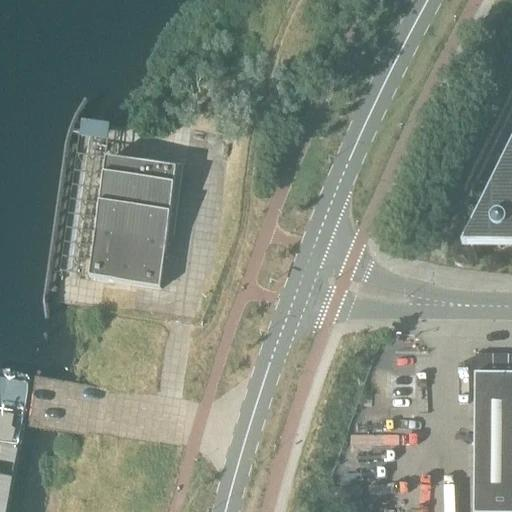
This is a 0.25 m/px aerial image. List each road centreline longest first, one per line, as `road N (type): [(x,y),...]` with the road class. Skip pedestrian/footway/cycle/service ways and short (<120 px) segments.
road 1 (track): [(178,348),(200,339),(216,319),(249,215),(280,29),(297,0)]
road 2 (tertiary): [(303,277),(428,0)]
road 3 (tertiary): [(224,511),(303,277)]
road 4 (unclassified): [(511,311),(440,310),(303,277)]
road 5 (unknown): [(440,310),(434,511)]
road 6 (track): [(203,155),(178,348)]
